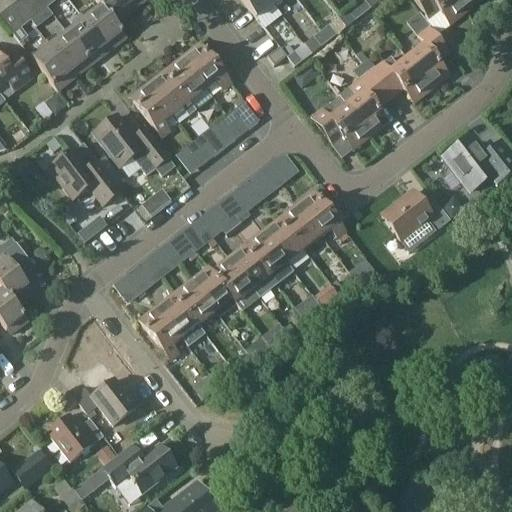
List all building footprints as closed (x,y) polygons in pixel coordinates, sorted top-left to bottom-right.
[(38,0),(19,0),(8,8),(15,18),(28,8),(35,17),(28,22),(29,23),(46,10),(38,0)] [(38,0),(46,10),(58,0),(38,0)] [(91,0),(98,9),(112,27),(113,26),(126,16),(122,11),(126,8),(119,0),(91,0)] [(119,0),(126,8),(130,5),(134,11),(147,0),(119,0)] [(238,0),(253,19),(271,6),(265,0),(238,0)] [(409,0),(428,23),(438,14),(447,26),(466,12),(456,0),(409,0)] [(456,0),(466,12),(480,0),(456,0)] [(369,11),(362,2),(354,8),(362,17),(369,11)] [(15,18),(8,8),(0,15),(0,22),(11,37),(20,30),(29,23),(28,22),(35,17),(28,8),(15,18)] [(362,17),(354,8),(346,14),(354,23),(362,17)] [(89,16),(86,12),(79,17),(104,49),(107,46),(111,51),(124,41),(113,26),(112,27),(98,9),(89,16)] [(70,24),(73,28),(65,35),(90,67),(104,57),(100,51),(104,49),(79,17),(70,24)] [(335,38),(328,28),(320,34),(327,44),(335,38)] [(422,47),(406,60),(429,90),(445,78),(437,67),(449,58),(428,31),(416,40),(422,47)] [(320,34),(312,40),(319,50),(327,44),(320,34)] [(54,37),(45,44),(69,75),(73,72),(77,78),(90,67),(65,35),(57,41),(54,37)] [(35,51),(38,55),(30,61),(55,93),(69,83),(65,78),(69,75),(45,44),(35,51)] [(228,86),(222,79),(197,46),(184,56),(186,58),(182,61),(205,92),(214,85),(220,93),(228,86)] [(285,59),(278,50),(266,60),(273,69),(285,59)] [(0,62),(0,89),(5,86),(13,96),(32,81),(11,54),(0,62)] [(301,64),(294,54),(285,61),(293,70),(301,64)] [(370,76),(370,77),(389,102),(401,93),(411,104),(429,90),(406,60),(387,74),(382,67),(376,71),(376,72),(370,76)] [(176,63),(164,73),(188,105),(205,92),(182,61),(177,65),(176,63)] [(367,62),(362,66),(363,68),(370,77),(370,76),(376,72),(369,63),(368,62),(367,62)] [(362,66),(352,74),(353,75),(360,84),(370,77),(363,68),(362,66)] [(152,85),(148,88),(171,119),(181,111),(188,120),(195,114),(188,105),(164,73),(163,73),(150,83),(152,85)] [(354,101),(345,107),(368,137),(385,124),(376,112),(389,102),(370,77),(360,84),(359,84),(348,93),(354,101)] [(171,119),(148,88),(143,91),(142,89),(128,100),(159,140),(167,133),(162,126),(171,119)] [(236,110),(220,123),(227,132),(240,122),(248,132),(258,124),(243,105),(239,101),(233,106),(236,110)] [(320,112),(309,121),(326,143),(337,135),(350,151),(368,137),(345,107),(343,105),(326,119),(320,112)] [(134,142),(115,118),(92,137),(118,170),(130,160),(145,180),(154,172),(161,181),(174,172),(144,134),(134,142)] [(220,123),(208,132),(223,151),(248,132),(240,122),(227,132),(220,123)] [(208,132),(186,149),(193,158),(205,148),(213,159),(223,151),(208,132)] [(471,138),(441,161),(470,197),(489,182),(494,189),(511,175),(511,157),(499,141),(483,153),(475,143),(471,138)] [(213,160),(205,150),(193,159),(201,169),(213,160)] [(95,164),(86,171),(71,152),(47,171),(71,202),(86,190),(100,209),(119,194),(114,188),(102,173),(95,164)] [(280,173),(273,164),(260,174),(267,183),(280,173)] [(109,167),(102,173),(114,188),(121,183),(109,167)] [(287,183),(280,173),(267,183),(275,193),(287,183)] [(238,190),(226,200),(233,209),(245,200),(238,190)] [(300,207),(296,210),(319,239),(329,231),(338,242),(346,236),(338,226),(330,216),(313,194),(299,205),(300,207)] [(395,206),(380,218),(399,243),(425,223),(435,236),(449,224),(431,200),(422,208),(413,196),(397,209),(395,206)] [(253,210),(245,200),(233,209),(240,219),(246,215),(253,210)] [(291,211),(278,221),(302,252),(319,239),(296,210),(292,213),(291,211)] [(337,211),(330,216),(338,226),(345,221),(337,211)] [(204,217),(192,226),(199,235),(211,226),(204,217)] [(266,233),(262,236),(285,266),(302,252),(278,221),(265,231),(266,233)] [(219,236),(211,226),(199,235),(207,245),(213,241),(219,236)] [(285,266),(262,236),(258,239),(257,237),(243,248),(277,290),(293,277),(285,266)] [(22,242),(15,247),(17,249),(22,256),(25,260),(31,255),(28,251),(22,242)] [(177,253),(170,243),(158,253),(165,262),(177,253)] [(0,291),(0,292),(1,291),(13,306),(28,294),(24,289),(26,288),(21,280),(17,275),(19,273),(29,265),(28,264),(25,260),(22,256),(17,249),(15,247),(0,259),(0,291)] [(232,260),(228,263),(259,304),(277,290),(243,248),(230,258),(232,260)] [(185,262),(177,253),(165,262),(172,272),(185,262)] [(223,264),(210,274),(209,275),(230,301),(229,301),(242,317),(259,304),(228,263),(224,266),(223,264)] [(136,269),(124,279),(131,289),(144,279),(136,269)] [(194,282),(190,286),(213,314),(229,301),(230,301),(209,275),(210,274),(207,270),(193,281),(194,282)] [(151,288),(144,279),(131,289),(138,299),(144,294),(151,288)] [(185,287),(172,297),(196,327),(213,314),(190,286),(186,289),(185,287)] [(0,326),(5,333),(7,331),(11,336),(27,324),(13,306),(1,291),(0,292),(0,326)] [(196,327),(172,297),(160,307),(161,308),(157,311),(179,340),(188,352),(206,339),(196,327)] [(179,340),(157,311),(153,315),(152,313),(138,324),(168,362),(176,355),(170,348),(179,340)] [(497,357),(472,361),(475,384),(500,381),(499,376),(510,374),(509,362),(498,363),(497,357)] [(208,379),(202,384),(212,395),(218,390),(208,379)] [(113,382),(90,400),(83,392),(72,401),(85,418),(97,409),(112,428),(135,410),(113,382)] [(92,448),(78,430),(68,417),(45,436),(69,466),(92,448)] [(132,449),(101,473),(108,483),(114,491),(127,482),(128,481),(141,498),(175,472),(157,448),(141,461),(140,460),(137,456),(132,449)] [(106,450),(96,458),(103,468),(104,469),(115,461),(114,459),(107,449),(106,450)] [(52,472),(39,456),(11,478),(24,494),(52,472)] [(0,472),(0,491),(9,485),(0,472)] [(59,501),(70,493),(64,484),(53,492),(59,501)] [(87,484),(73,494),(81,504),(95,494),(87,484)] [(215,511),(216,511),(195,484),(178,497),(179,499),(173,503),(172,502),(159,511),(215,511)]
